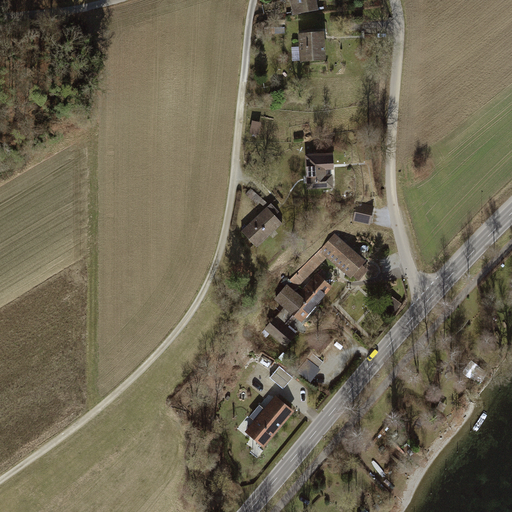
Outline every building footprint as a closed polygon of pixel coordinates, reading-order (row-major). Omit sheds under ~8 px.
[(314,0),(287,0),(290,17),(317,13),(314,0)] [(321,34),(295,36),(296,66),(323,65),(321,34)] [(303,188),(328,188),(328,157),(303,157),(303,188)] [(372,225),(377,207),(359,202),(354,220),(372,225)] [(267,209),(239,234),(254,250),(281,225),(267,209)] [(367,265),(332,234),(315,253),(350,284),(367,265)] [(331,287),(316,273),(284,307),(299,321),(331,287)] [(294,335),(274,316),(262,329),(282,348),(294,335)] [(282,368),(274,377),(284,386),(292,377),(282,368)] [(292,413),(274,397),(242,433),(260,449),(292,413)]
